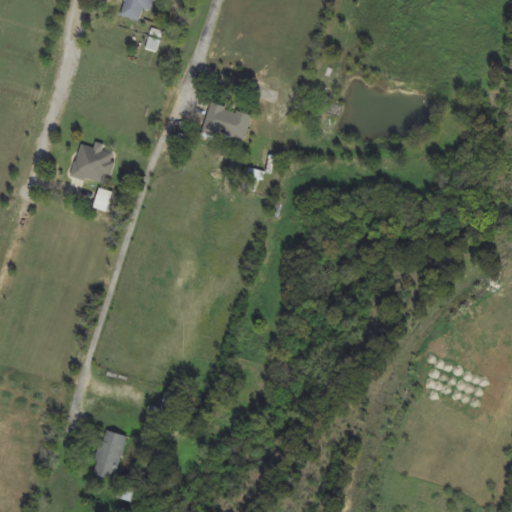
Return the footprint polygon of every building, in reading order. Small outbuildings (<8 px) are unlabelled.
[(141,22),(144,9),(152,11),(154,0),(155,0),(162,2),(162,0),(126,0),(122,17),(141,22)] [(246,143),(254,116),(212,104),(204,131),(246,143)] [(116,155),(82,145),(73,176),(108,185),(116,155)] [(258,194),(264,173),(250,169),(244,190),(258,194)] [(108,212),(114,193),(102,189),(95,208),(108,212)] [(187,393),(168,389),(162,415),(181,419),(187,393)] [(120,479),(125,435),(102,432),(97,476),(120,479)] [(119,498),(133,502),(136,489),(122,485),(119,498)]
